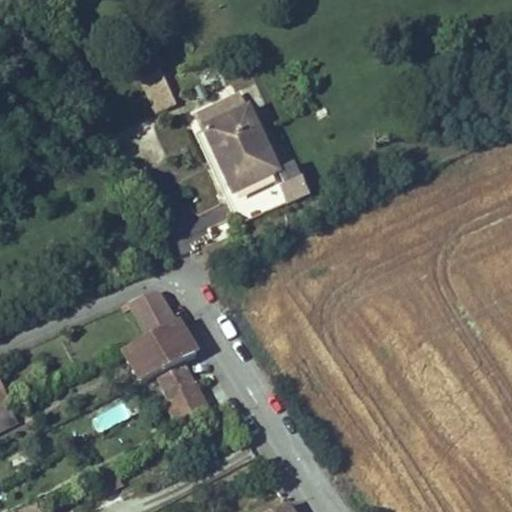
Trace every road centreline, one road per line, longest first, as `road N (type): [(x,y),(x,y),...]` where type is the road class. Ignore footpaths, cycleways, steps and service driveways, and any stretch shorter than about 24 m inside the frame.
road 1 (track): [(511,113),(179,267)]
road 2 (residential): [(335,511),(179,267)]
road 3 (residential): [(179,267),(0,350)]
